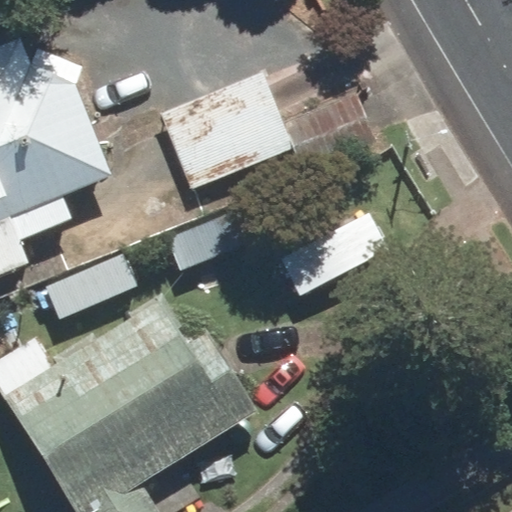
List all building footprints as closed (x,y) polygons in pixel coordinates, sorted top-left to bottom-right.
[(0,277),(107,235),(27,35),(0,45),(0,277)] [(259,75),(157,115),(184,185),(287,145),(259,75)] [(301,301),(271,248),(225,275),(233,289),(214,300),(237,339),(301,301)] [(0,392),(72,511),(96,511),(250,420),(172,290),(0,392)] [(55,486),(36,453),(0,474),(0,511),(26,511),(59,493),(55,486)]
